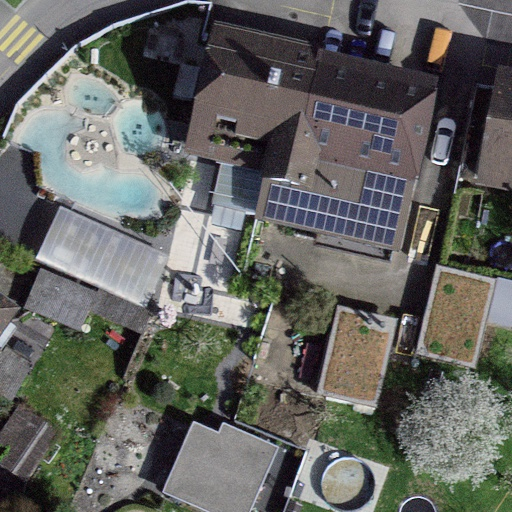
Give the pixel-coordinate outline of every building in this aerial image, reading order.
[(427,101),(373,88),(276,65),(229,54),(208,141),(271,156),(255,223),(392,254),(427,101)] [(511,96),(501,94),(483,187),(511,192),(511,96)] [(164,263),(62,219),(43,263),(145,308),(164,263)] [(44,281),(30,313),(77,333),(91,301),(44,281)] [(490,297),(432,282),(415,352),(474,366),(490,297)] [(147,322),(94,299),(87,314),(141,337),(147,322)] [(0,316),(0,335),(9,322),(0,316)] [(323,404),(371,414),(389,332),(386,327),(348,318),(342,322),(323,404)] [(23,378),(0,364),(0,399),(8,404),(23,378)] [(19,414),(0,440),(0,450),(8,456),(0,466),(0,472),(22,487),(55,439),(19,414)] [(200,424),(168,496),(204,511),(252,511),(276,458),(200,424)]
